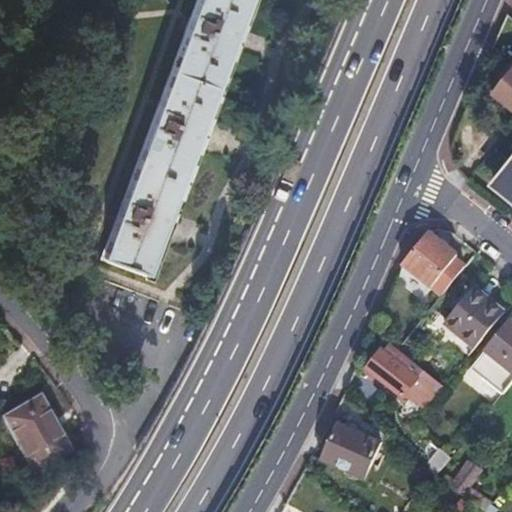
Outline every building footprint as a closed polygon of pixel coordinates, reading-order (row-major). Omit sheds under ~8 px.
[(196,0),(101,257),(147,275),(248,0),(196,0)] [(511,73),(498,91),(511,102),(511,73)] [(493,96),(511,111),(511,102),(498,91),(493,96)] [(511,168),(497,187),(499,189),(511,199),(511,168)] [(511,199),(499,189),(494,195),(511,209),(511,199)] [(429,239),(406,267),(433,289),(440,295),(463,268),(455,262),(457,260),(433,238),(429,239)] [(469,359),(506,315),(475,290),(439,334),(469,359)] [(421,318),(410,330),(429,346),(439,334),(421,318)] [(511,385),(511,324),(486,354),(472,371),(502,397),(511,385)] [(408,395),(426,411),(445,388),(395,348),(394,348),(389,353),(386,350),(369,371),(404,400),(408,395)] [(38,396),(0,418),(0,419),(32,476),(69,455),(38,396)] [(383,443),(338,424),(322,460),(367,480),(383,443)] [(451,458),(440,449),(426,465),(438,474),(451,458)] [(482,511),(489,503),(467,485),(479,472),(467,461),(453,479),(444,471),(440,476),(482,511)]
